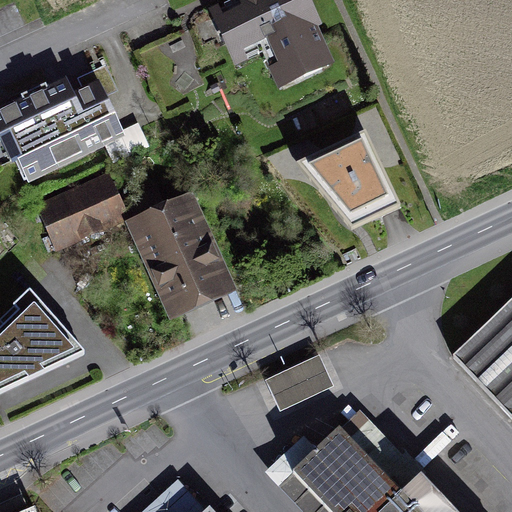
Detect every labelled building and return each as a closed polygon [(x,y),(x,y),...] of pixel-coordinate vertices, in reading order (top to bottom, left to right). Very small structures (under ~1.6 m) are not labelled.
[(15,0),(0,7),(0,35),(18,28),(31,22),(19,0),(15,0)] [(295,0),(278,0),(206,33),(230,86),(261,72),(276,105),(332,79),(295,0)] [(62,86),(5,114),(35,176),(117,137),(99,99),(74,111),(62,86)] [(388,171),(324,201),(343,241),(407,212),(388,171)] [(106,181),(43,206),(61,249),(124,223),(106,181)] [(208,196),(138,226),(181,323),(250,293),(208,196)] [(49,300),(0,343),(0,402),(100,357),(49,300)] [(511,305),(457,357),(511,415),(511,305)] [(268,378),(281,409),(334,386),(321,355),(268,378)] [(447,511),(360,418),(298,476),(331,511),(447,511)] [(207,511),(178,480),(143,511),(207,511)]
